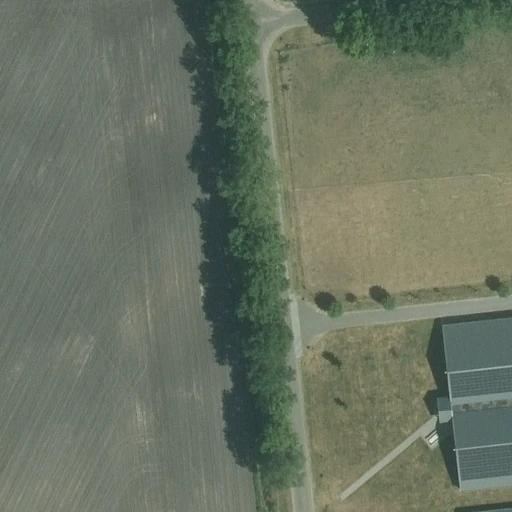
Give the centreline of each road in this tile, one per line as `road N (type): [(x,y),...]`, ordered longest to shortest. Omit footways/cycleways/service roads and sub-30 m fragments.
road 1 (unclassified): [(302,511),(249,29)]
road 2 (unclassified): [(249,29),(478,0)]
